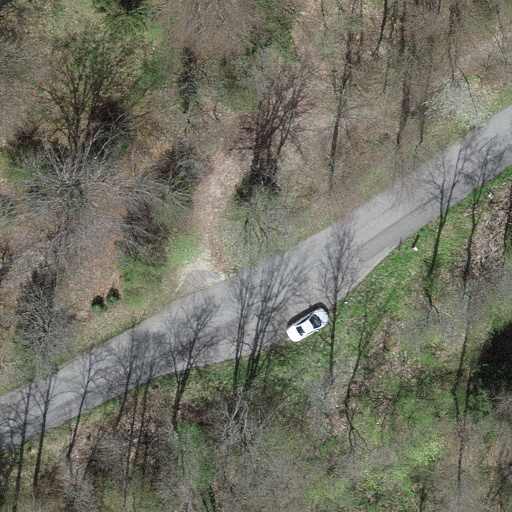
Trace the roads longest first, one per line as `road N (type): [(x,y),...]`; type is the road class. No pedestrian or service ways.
road 1 (unclassified): [(511,121),(200,327),(0,428)]
road 2 (track): [(349,0),(274,97),(199,225),(200,327)]
